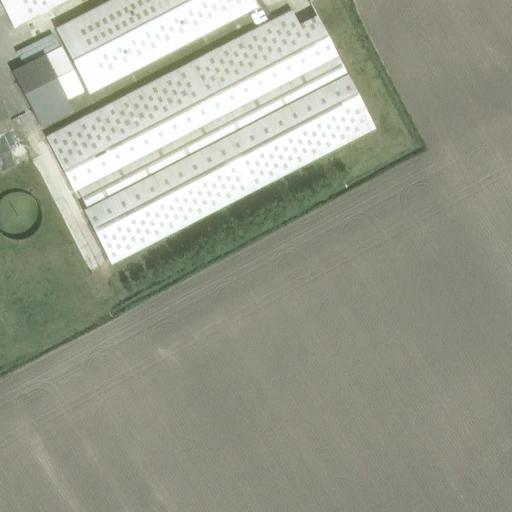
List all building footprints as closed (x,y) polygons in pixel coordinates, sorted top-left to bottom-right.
[(0,0),(14,27),(65,0),(0,0)] [(109,0),(55,28),(89,95),(257,7),(253,0),(109,0)] [(189,65),(47,138),(74,191),(77,189),(87,208),(83,210),(111,263),(253,190),(375,127),(318,16),(299,26),(291,12),(189,65)] [(62,48),(46,56),(67,100),(84,92),(62,48)] [(13,72),(42,127),(73,110),(67,100),(46,56),(13,72)] [(0,96),(0,122),(10,117),(0,96)] [(0,231),(3,234),(7,238),(12,239),(18,240),(27,239),(34,234),(38,230),(40,225),(42,217),(41,209),(38,202),(32,196),(25,192),(17,192),(9,193),(3,197),(0,200),(0,231)]
